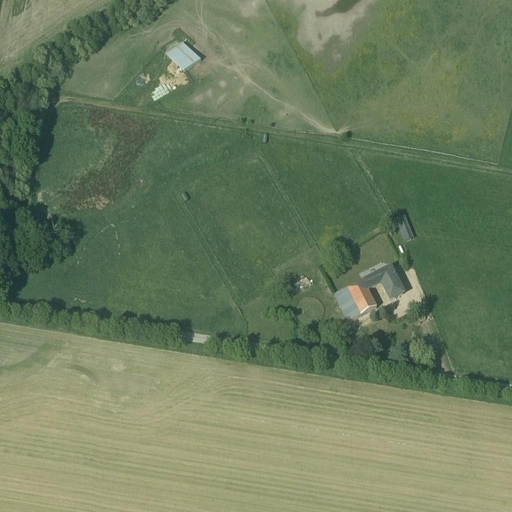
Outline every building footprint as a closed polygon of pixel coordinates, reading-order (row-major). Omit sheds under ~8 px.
[(197,66),(177,41),(161,53),(182,79),(197,66)] [(404,243),(414,240),(406,217),(397,220),(404,243)] [(403,295),(390,270),(363,283),(367,292),(382,285),(390,301),(403,295)] [(367,292),(363,283),(348,291),(356,307),(371,299),(367,292)] [(348,323),(361,317),(356,307),(348,291),(335,297),(348,323)] [(376,309),(371,299),(356,307),(361,317),(376,309)]
